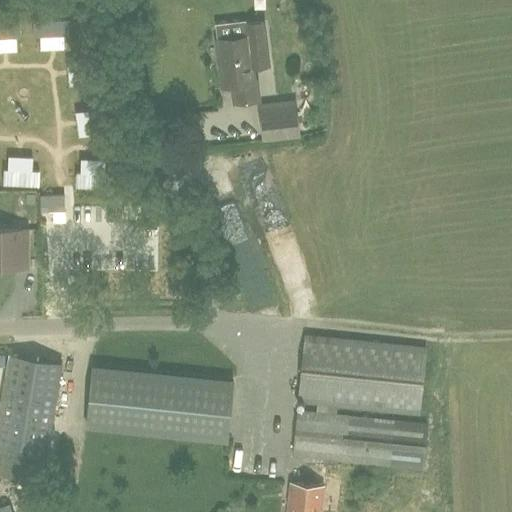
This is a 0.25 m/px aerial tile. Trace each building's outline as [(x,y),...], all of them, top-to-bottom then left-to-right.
[(234,104),(258,101),(256,78),(253,79),(252,67),(268,65),(264,22),(245,23),(246,35),(216,39),(221,87),(232,86),(234,104)] [(0,63),(35,61),(34,46),(0,48),(0,63)] [(39,65),(0,72),(3,87),(42,80),(39,65)] [(51,92),(53,126),(71,125),(69,91),(51,92)] [(33,118),(50,118),(49,93),(31,94),(33,118)] [(297,99),(258,104),(261,132),(300,127),(297,99)] [(68,193),(68,158),(47,158),(47,193),(68,193)] [(0,267),(26,267),(26,229),(0,229),(0,267)] [(419,413),(426,348),(306,335),(299,400),(317,402),(316,412),(297,410),(293,454),(422,467),(427,422),(336,414),(336,404),(419,413)] [(10,355),(0,412),(0,454),(44,462),(61,363),(10,355)] [(233,381),(93,367),(87,427),(227,441),(233,381)] [(320,511),(323,485),(290,482),(286,511),(320,511)]
